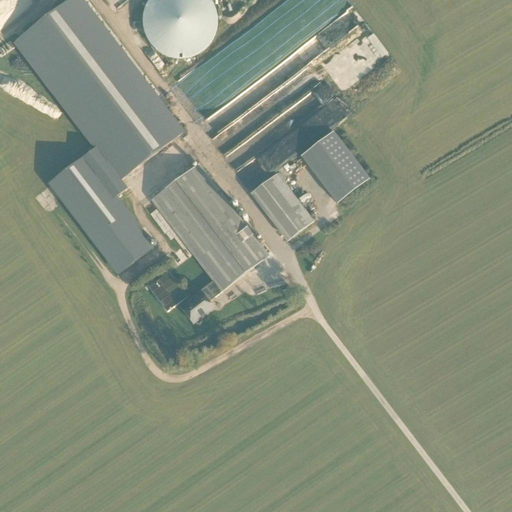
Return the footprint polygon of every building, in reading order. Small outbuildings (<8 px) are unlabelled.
[(72,0),(13,45),(94,150),(119,184),(122,182),(185,133),(83,0),(72,0)] [(145,37),(146,39),(147,42),(149,44),(151,47),(153,49),(155,51),(157,53),(160,54),(162,56),(165,57),(167,58),(170,59),(173,60),(176,60),(179,60),(182,60),(185,60),(188,59),(190,59),(193,58),(196,56),(198,55),(201,53),(203,52),(205,50),(207,48),(209,45),(211,43),(212,40),(214,38),(215,35),(216,32),(216,29),(217,27),(217,24),(217,21),(216,18),(216,15),(215,12),(214,9),(213,7),(212,4),(210,2),(208,0),(150,0),(150,1),(148,3),(147,6),(145,8),(144,11),(143,14),(143,17),(142,20),(142,22),(142,25),(143,28),(143,31),(144,34),(145,37)] [(259,21),(263,28),(276,19),(272,13),(259,21)] [(301,71),(306,68),(298,53),(293,56),(301,71)] [(334,133),(301,157),(338,205),(370,181),(334,133)] [(119,184),(94,150),(82,159),(113,200),(118,197),(127,189),(122,182),(119,184)] [(113,200),(82,159),(48,185),(118,277),(153,249),(146,240),(149,238),(118,197),(113,200)] [(180,306),(192,323),(194,321),(196,323),(198,323),(199,322),(201,321),(201,319),(200,317),(213,307),(207,299),(212,295),(213,297),(268,256),(198,164),(152,199),(213,280),(199,290),(200,291),(180,306)] [(288,243),(315,223),(278,175),(251,195),(288,243)] [(169,274),(149,289),(168,313),(187,298),(169,274)]
